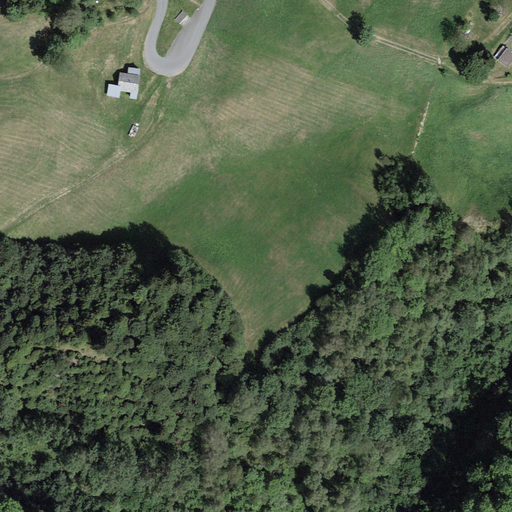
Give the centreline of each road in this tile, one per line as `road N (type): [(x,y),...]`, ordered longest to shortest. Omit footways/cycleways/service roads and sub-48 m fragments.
road 1 (track): [(176,60),(139,145),(0,232)]
road 2 (track): [(320,0),(362,33),(468,79),(494,82)]
road 3 (unclassified): [(209,0),(166,68),(148,57),(161,0)]
